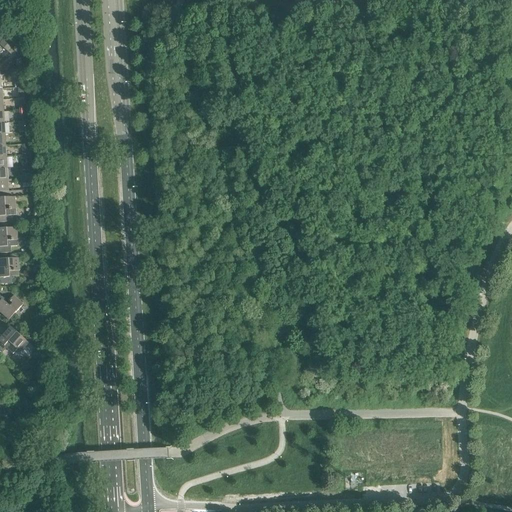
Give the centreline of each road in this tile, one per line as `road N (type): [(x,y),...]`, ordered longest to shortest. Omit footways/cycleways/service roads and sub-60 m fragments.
road 1 (unclassified): [(174,511),(452,495),(465,473),(460,410),(473,332),(511,225)]
road 2 (secondary): [(78,0),(114,511)]
road 3 (secondary): [(146,511),(115,0)]
